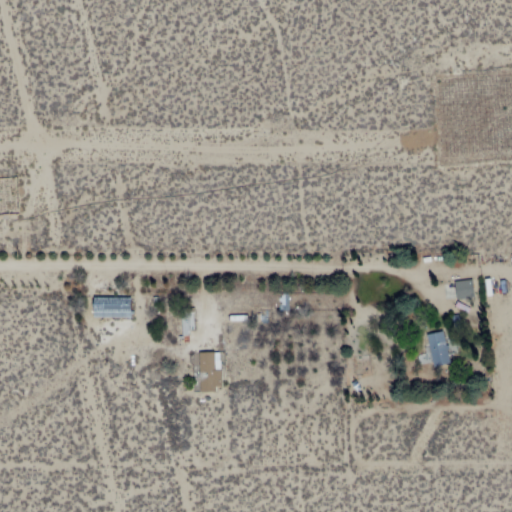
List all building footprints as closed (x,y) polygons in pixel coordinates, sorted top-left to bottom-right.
[(457,300),(457,279),(476,279),(475,300),(457,300)] [(92,321),(93,298),(134,299),(133,322),(92,321)] [(182,338),(182,310),(198,310),(197,338),(182,338)] [(435,367),(431,336),(447,333),(452,364),(435,367)] [(196,401),(197,355),(219,356),(218,401),(196,401)]
